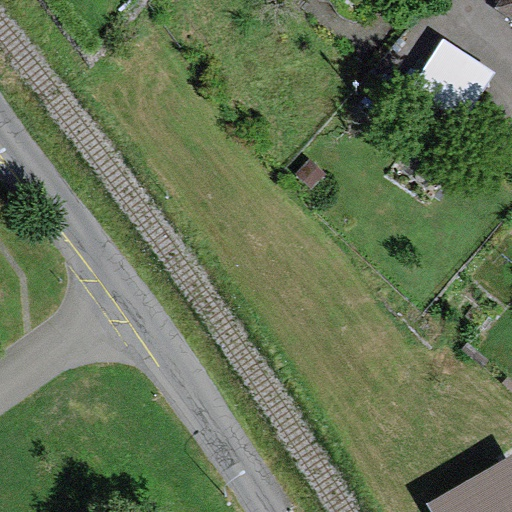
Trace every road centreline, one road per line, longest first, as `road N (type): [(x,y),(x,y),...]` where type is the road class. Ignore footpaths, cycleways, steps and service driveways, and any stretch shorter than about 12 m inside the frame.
road 1 (residential): [(281,511),(129,297)]
road 2 (residential): [(129,297),(0,117)]
road 3 (residential): [(129,297),(0,392)]
